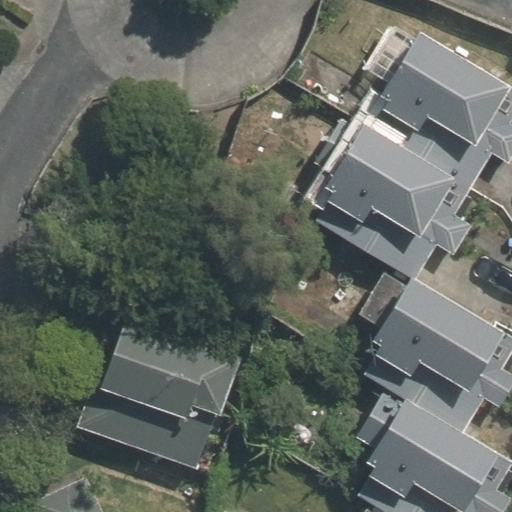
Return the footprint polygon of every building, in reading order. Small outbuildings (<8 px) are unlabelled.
[(387,93),(378,107),(368,123),(472,186),(494,150),(509,159),(511,154),(511,119),(510,118),(511,114),(511,87),(406,23),(369,82),(387,93)] [(331,192),(323,206),(314,220),(398,270),(415,280),(435,247),(454,258),(472,228),(453,217),(472,186),(368,123),(354,114),(350,121),(313,182),(331,192)] [(378,341),(369,355),(360,369),(393,390),(460,432),(482,396),(500,407),(511,387),(511,372),(501,366),(511,347),(511,341),(415,280),(398,270),(360,330),(378,341)] [(105,354),(78,419),(190,464),(235,355),(158,324),(139,280),(83,305),(105,354)] [(372,463),(363,477),(355,490),(380,505),(391,511),(504,511),(511,500),(511,498),(495,488),(510,463),(460,432),(393,390),(354,452),(372,463)] [(33,511),(99,511),(83,475),(28,499),(33,511)]
